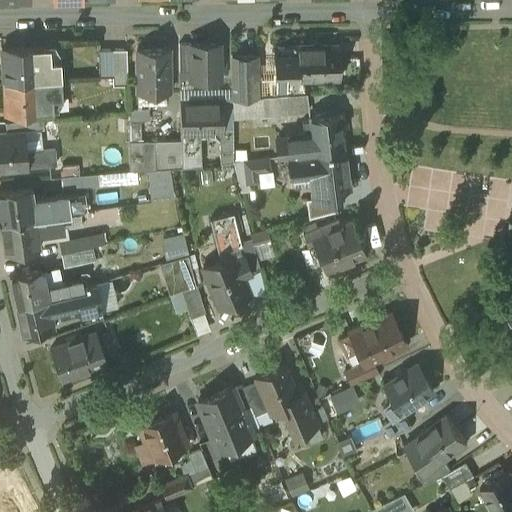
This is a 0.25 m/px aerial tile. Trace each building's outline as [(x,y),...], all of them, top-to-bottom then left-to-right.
[(218,42),(191,43),(191,47),(191,71),(191,79),(219,78),(218,42)] [(338,45),(295,45),(295,52),(283,53),(283,46),(274,46),(274,62),(275,84),(303,83),(303,78),(339,77),(338,45)] [(39,46),(1,48),(3,81),(61,78),(60,59),(50,60),(49,46),(39,47),(39,46)] [(191,47),(178,47),(179,47),(179,71),(191,71),(191,47)] [(126,48),(112,49),(112,76),(112,85),(127,84),(126,48)] [(169,48),(136,48),(137,92),(169,91),(169,48)] [(112,76),(112,49),(98,49),(99,76),(112,76)] [(257,54),(231,55),(232,98),(256,96),(258,96),(258,83),(258,79),(258,63),(257,54)] [(274,62),(258,63),(258,79),(258,83),(258,96),(303,92),(303,83),(275,84),(274,62)] [(61,78),(3,81),(5,113),(42,112),(43,111),(53,110),(52,97),(62,96),(61,78)] [(258,96),(256,96),(258,115),(308,110),(307,92),(303,92),(258,96)] [(256,96),(232,98),(232,118),(258,115),(256,96)] [(212,101),(212,99),(179,99),(180,133),(181,133),(200,132),(201,165),(220,162),(219,132),(212,132),(212,127),(219,127),(219,128),(222,128),(222,101),(212,101)] [(340,111),(308,115),(310,134),(277,138),(279,155),(288,154),(344,147),(340,111)] [(44,129),(43,119),(27,120),(28,130),(44,129)] [(27,120),(5,122),(6,133),(24,131),(24,132),(28,132),(28,130),(27,120)] [(139,140),(139,120),(128,120),(129,140),(139,140)] [(6,133),(0,133),(0,169),(28,167),(28,166),(55,163),(54,148),(26,151),(24,132),(24,131),(6,133)] [(201,165),(200,132),(181,133),(181,139),(181,167),(201,165)] [(232,132),(219,132),(220,162),(232,161),(232,132)] [(181,139),(154,140),(155,169),(181,167),(181,139)] [(139,140),(129,140),(129,171),(155,169),(154,140),(139,140)] [(344,147),(288,154),(291,180),(310,178),(312,198),(313,200),(338,196),(337,188),(349,187),(344,147)] [(262,158),(244,161),(246,182),(258,181),(257,171),(263,170),(262,158)] [(80,174),(60,176),(61,188),(82,186),(80,174)] [(31,187),(0,191),(0,219),(0,223),(61,214),(80,212),(77,192),(33,198),(31,187)] [(338,196),(313,200),(312,198),(306,199),(308,217),(340,209),(338,196)] [(233,212),(209,218),(219,259),(201,267),(217,305),(248,292),(240,273),(248,270),(240,239),(233,212)] [(61,214),(0,223),(4,254),(39,249),(36,229),(42,228),(42,229),(63,227),(61,214)] [(337,218),(303,232),(308,245),(313,243),(325,270),(365,253),(351,218),(339,223),(337,218)] [(266,228),(249,233),(250,236),(251,236),(254,247),(270,243),(266,228)] [(250,236),(240,239),(248,270),(259,267),(254,247),(251,236),(250,236)] [(91,246),(60,252),(63,266),(94,259),(91,246)] [(40,268),(9,276),(15,305),(86,289),(85,283),(83,278),(60,283),(58,272),(53,269),(41,272),(40,268)] [(86,289),(15,305),(22,335),(54,327),(50,311),(57,309),(63,312),(77,309),(80,311),(101,307),(95,282),(88,284),(87,283),(85,283),(86,289)] [(194,286),(181,290),(190,317),(202,313),(194,286)] [(390,311),(374,319),(373,317),(347,329),(349,333),(339,338),(346,353),(357,349),(363,362),(363,363),(372,359),(406,344),(390,311)] [(95,331),(50,347),(61,378),(106,362),(95,331)] [(363,362),(344,370),(350,383),(377,370),(372,359),(363,363),(363,362)] [(284,363),(254,375),(256,379),(268,408),(270,412),(282,407),(292,433),(316,423),(302,389),(296,392),(284,363)] [(416,363),(384,383),(394,400),(383,407),(391,418),(402,413),(402,410),(401,409),(433,390),(416,363)] [(268,408),(256,379),(242,385),(250,405),(254,414),(268,408)] [(331,393),(338,411),(362,401),(354,383),(331,393)] [(231,385),(197,399),(213,437),(218,435),(222,444),(245,435),(241,425),(247,423),(241,409),(233,389),(231,385)] [(250,405),(242,385),(233,389),(241,409),(250,405)] [(402,413),(391,418),(381,424),(389,436),(411,426),(402,413)] [(447,413),(402,445),(417,466),(420,470),(431,463),(433,466),(444,458),(467,441),(447,413)] [(175,417),(141,431),(148,448),(154,463),(155,465),(189,451),(175,417)] [(148,448),(137,452),(144,467),(154,463),(148,448)] [(200,448),(187,453),(194,471),(207,465),(200,448)] [(444,458),(433,466),(431,463),(420,470),(417,466),(413,470),(422,483),(442,473),(450,467),(444,458)] [(466,461),(443,475),(450,488),(474,475),(466,461)] [(511,511),(511,474),(509,470),(480,487),(494,511),(511,511)] [(301,474),(286,480),(291,493),(307,487),(301,474)] [(178,476),(160,484),(166,497),(184,490),(178,476)] [(243,511),(234,490),(220,496),(226,511),(243,511)] [(0,511),(13,511),(4,495),(0,496),(0,511)] [(165,511),(160,499),(127,511),(165,511)] [(402,511),(399,506),(388,511),(383,502),(370,509),(371,511),(402,511)]
